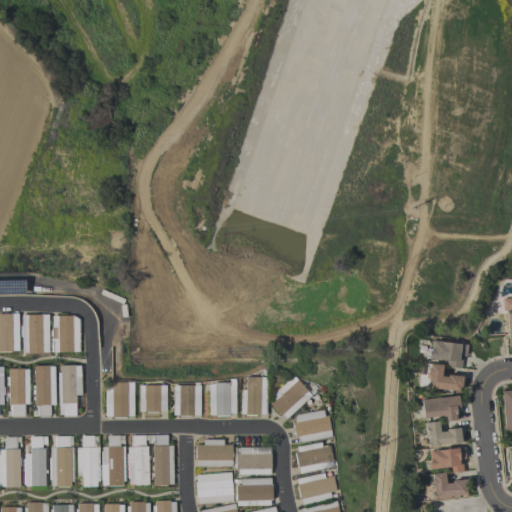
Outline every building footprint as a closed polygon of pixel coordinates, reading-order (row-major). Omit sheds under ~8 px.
[(23,293),(0,293),(0,280),(23,280),(23,293)] [(511,347),(508,347),(507,341),(505,312),(511,311),(511,310),(501,311),(500,299),(511,298),(511,347)] [(0,314),(17,314),(18,351),(12,351),(12,352),(0,352),(0,314)] [(48,315),(48,353),(42,353),(42,354),(27,354),(27,353),(21,353),(21,337),(20,337),(20,326),(21,326),(21,315),(48,315)] [(51,353),(50,339),(51,339),(51,337),(50,337),(50,330),(51,330),(51,316),(72,316),(78,319),(79,352),(51,353)] [(467,345),(466,357),(462,356),(460,369),(445,367),(446,361),(427,359),(428,350),(429,351),(430,341),(467,345)] [(462,377),(460,392),(426,388),(426,387),(417,386),(418,374),(426,375),(427,368),(429,368),(429,364),(442,365),(441,376),(447,377),(447,375),(462,377)] [(36,416),(36,406),(34,406),(33,366),(48,365),(48,367),(53,367),(54,405),(49,405),(49,416),(36,416)] [(58,415),(57,373),(59,373),(59,366),(73,366),(80,366),(81,395),(75,395),(76,416),(62,416),(62,415),(58,415)] [(8,369),(22,369),(22,370),(28,370),(28,404),(25,404),(25,416),(9,416),(9,405),(8,405),(8,369)] [(311,396),(285,420),(281,415),(280,415),(270,404),(274,401),(270,396),(293,375),(311,396)] [(239,414),(239,390),(244,390),(245,377),(266,378),(266,414),(259,414),(259,415),(244,415),(244,414),(239,414)] [(133,383),(133,416),(127,416),(127,418),(111,418),(111,416),(105,416),(105,389),(111,389),(111,383),(133,383)] [(207,385),(212,385),(212,383),(227,383),(227,386),(234,386),(235,414),(228,414),(228,416),(213,417),(213,415),(208,416),(207,385)] [(164,385),(165,411),(158,412),(158,413),(143,413),(143,412),(138,412),(137,386),(164,385)] [(171,386),(198,386),(199,415),(192,415),(192,417),(177,417),(177,416),(171,416),(171,386)] [(511,428),(503,429),(500,391),(511,391),(511,428)] [(457,421),(442,422),(441,416),(422,419),(420,400),(458,396),(459,408),(455,408),(457,421)] [(323,410),(324,417),(328,416),(332,437),(300,443),(297,437),(295,437),(292,423),(294,422),(295,415),(323,410)] [(439,433),(445,432),(445,430),(461,428),(463,443),(428,447),(427,437),(424,437),(423,423),(437,422),(439,433)] [(128,485),(128,478),(127,478),(126,454),(127,454),(127,447),(130,447),(130,436),(144,435),(145,447),(146,447),(148,485),(128,485)] [(153,485),(152,446),(154,446),(154,435),(166,435),(167,446),(172,446),(172,484),(168,484),(168,485),(153,485)] [(50,486),(50,480),(48,480),(48,458),(49,458),(49,448),(54,448),(53,437),(69,436),(69,448),(72,448),(72,482),(70,482),(70,487),(55,487),(55,486),(50,486)] [(81,487),(81,479),(76,479),(75,448),(80,448),(80,437),(93,436),(93,447),(98,447),(98,481),(96,481),(96,487),(81,487)] [(101,486),(101,482),(100,482),(99,465),(100,465),(100,452),(101,452),(101,447),(106,447),(106,436),(119,436),(119,447),(124,447),(124,481),(122,481),(122,486),(107,487),(107,485),(101,486)] [(0,487),(0,450),(4,450),(4,438),(16,437),(16,449),(18,449),(19,488),(4,488),(4,487),(0,487)] [(23,454),(29,454),(29,437),(41,437),(41,449),(44,449),(44,486),(29,487),(29,486),(24,486),(24,485),(22,485),(22,459),(23,459),(23,454)] [(195,445),(202,445),(202,440),(222,440),(222,445),(231,445),(231,467),(196,467),(196,461),(195,461),(195,445)] [(329,446),(333,467),(299,474),(298,467),(297,468),(294,453),(297,452),(296,447),(320,442),(321,448),(329,446)] [(238,448),(270,448),(270,454),(271,469),(269,469),(269,475),(237,475),(237,470),(235,470),(235,455),(238,455),(238,448)] [(428,470),(427,462),(429,461),(428,452),(463,448),(465,459),(461,459),(462,472),(448,473),(447,468),(428,470)] [(232,502),(197,504),(196,497),(195,497),(194,483),(195,483),(195,475),(230,473),(232,502)] [(331,499),(302,506),(300,499),(299,499),(296,485),(297,484),(296,479),(323,473),(324,478),(332,476),(336,491),(329,493),(331,499)] [(431,475),(444,473),(445,484),(451,484),(451,481),(465,480),(467,495),(433,498),(433,490),(430,490),(430,487),(431,486),(430,479),(431,479),(431,475)] [(270,505),(235,506),(235,486),(240,486),(240,479),(270,478),(270,485),(271,485),(272,500),(269,500),(270,505)] [(175,502),(175,511),(151,511),(151,506),(154,505),(154,501),(169,501),(169,502),(175,502)] [(336,501),(338,511),(300,511),(299,509),(336,501)] [(148,504),(148,511),(126,511),(126,507),(128,507),(128,502),(143,502),(143,504),(148,504)] [(46,504),(46,511),(23,511),(23,508),(25,508),(25,503),(40,503),(40,504),(46,504)] [(75,511),(75,509),(77,509),(76,504),(91,503),(91,505),(97,505),(97,511),(75,511)]
